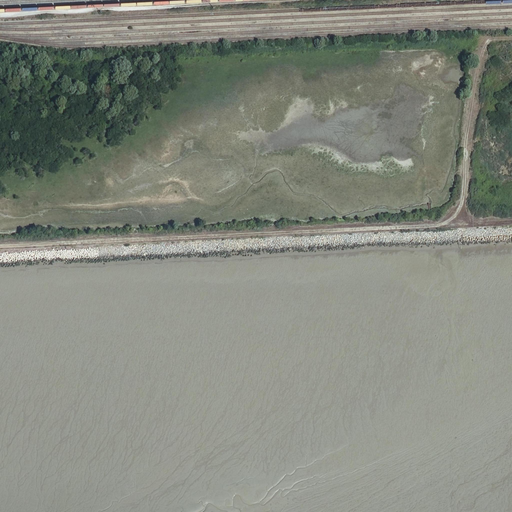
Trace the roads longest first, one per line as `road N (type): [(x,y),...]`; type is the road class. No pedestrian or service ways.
road 1 (track): [(511,223),(0,246)]
road 2 (track): [(436,226),(461,204),(486,43),(511,37)]
